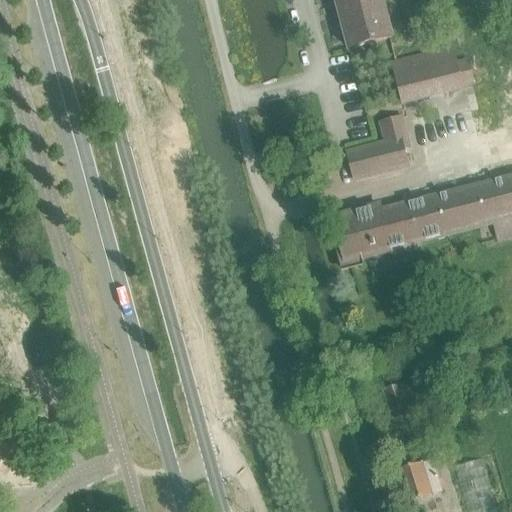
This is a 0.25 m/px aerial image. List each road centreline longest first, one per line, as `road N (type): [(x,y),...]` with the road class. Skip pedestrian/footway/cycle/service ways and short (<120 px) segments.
road 1 (secondary): [(43,0),(174,475)]
road 2 (secondary): [(208,462),(79,0)]
road 3 (unclassified): [(198,136),(181,157),(176,181),(220,388),(225,435),(208,462)]
road 4 (unknown): [(511,162),(312,206),(265,208)]
road 5 (residential): [(209,0),(242,122)]
